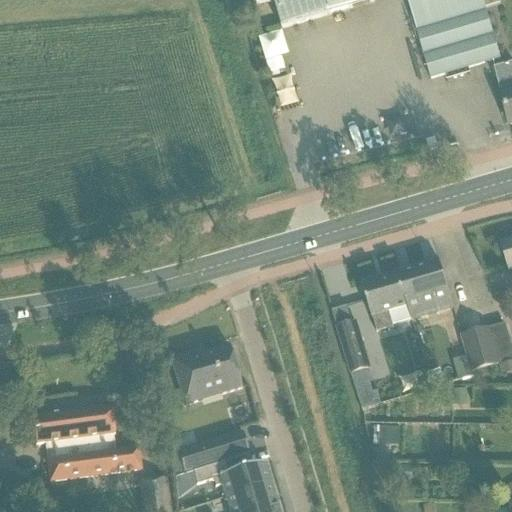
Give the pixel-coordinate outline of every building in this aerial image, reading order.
[(272,0),(276,11),(282,30),(375,2),(374,0),(272,0)] [(407,0),(431,80),(500,60),(482,0),(407,0)] [(281,31),(257,37),(263,62),(288,56),(281,31)] [(511,64),(494,69),(509,126),(511,125),(511,64)] [(511,241),(502,245),(507,264),(510,272),(511,270),(511,241)] [(439,263),(402,274),(406,289),(403,290),(412,323),(454,310),(439,263)] [(406,289),(402,274),(361,286),(376,334),(412,323),(403,290),(406,289)] [(352,323),(336,327),(350,376),(370,370),(356,322),(352,323)] [(511,362),(511,348),(505,325),(489,330),(500,367),(511,362)] [(500,367),(489,330),(462,338),(473,374),(500,367)] [(199,356),(170,365),(185,411),(242,393),(229,351),(200,360),(199,356)] [(45,460),(47,482),(140,470),(138,450),(116,453),(110,409),(31,419),(35,447),(44,446),(46,460),(45,460)] [(380,430),(380,446),(399,446),(399,430),(380,430)] [(242,434),(177,454),(183,475),(248,455),(242,434)] [(222,464),(191,473),(195,487),(212,482),(214,489),(221,487),(225,500),(269,486),(263,465),(226,476),(222,464)] [(401,469),(400,480),(411,480),(411,469),(401,469)] [(137,484),(141,511),(170,511),(166,480),(137,484)] [(269,486),(225,500),(228,511),(258,511),(276,507),(269,486)] [(451,490),(452,500),(471,499),(471,490),(451,490)]
